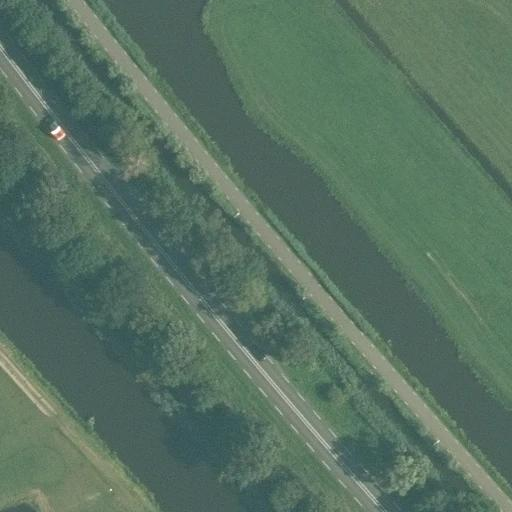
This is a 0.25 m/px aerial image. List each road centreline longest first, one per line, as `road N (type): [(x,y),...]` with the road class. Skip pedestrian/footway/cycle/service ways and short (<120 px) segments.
road 1 (unclassified): [(73,0),(274,247),(509,511)]
road 2 (primary): [(384,511),(0,49)]
